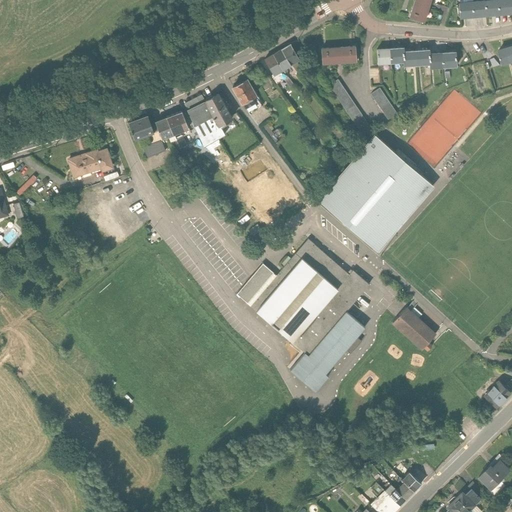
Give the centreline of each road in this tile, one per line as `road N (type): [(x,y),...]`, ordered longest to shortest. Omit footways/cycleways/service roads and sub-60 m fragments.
road 1 (unclassified): [(511,361),(483,355),(319,210),(213,73)]
road 2 (secondary): [(0,152),(213,73)]
road 3 (residential): [(350,0),(362,20),(384,29),(429,34),(511,26)]
road 4 (tertiary): [(405,511),(511,408)]
road 5 (secondary): [(213,73),(341,0)]
